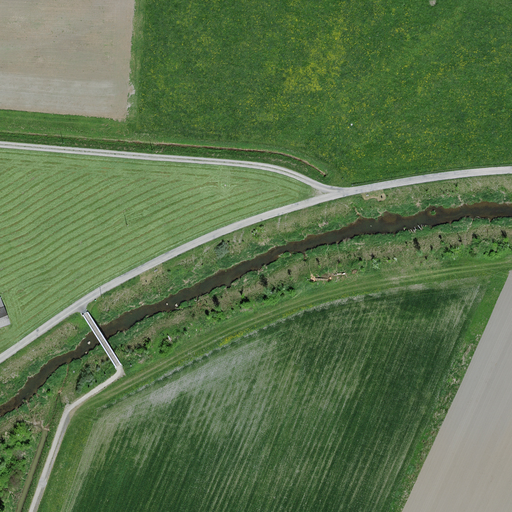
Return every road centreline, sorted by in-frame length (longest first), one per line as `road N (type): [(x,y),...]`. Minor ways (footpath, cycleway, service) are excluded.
road 1 (track): [(0,361),(87,301),(203,240),(343,193),(511,172)]
road 2 (track): [(0,144),(266,166),(343,193)]
